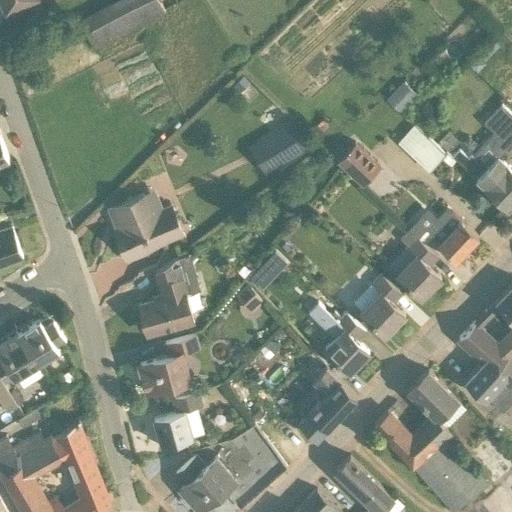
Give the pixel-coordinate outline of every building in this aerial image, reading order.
[(94,48),(165,11),(158,0),(115,0),(79,20),(94,48)] [(493,39),(477,55),(484,61),(499,45),(493,39)] [(476,72),(485,62),(484,61),(477,55),(475,53),(466,62),(476,72)] [(243,75),(233,85),(240,91),(249,82),(243,75)] [(399,103),(407,95),(399,86),(390,95),(399,103)] [(485,123),(495,132),(508,145),(511,140),(511,112),(503,104),(485,123)] [(325,117),(319,127),(329,134),(336,124),(325,117)] [(0,160),(9,156),(0,131),(0,160)] [(294,154),(306,148),(299,134),(287,140),(294,154)] [(430,166),(446,148),(430,134),(414,152),(430,166)] [(364,182),(380,165),(355,141),(346,150),(339,158),(364,182)] [(331,151),(339,158),(346,150),(339,143),(331,151)] [(511,200),(511,168),(498,155),(486,168),(471,154),(468,157),(459,148),(452,155),(506,206),(511,200)] [(456,159),(445,152),(441,158),(451,165),(456,159)] [(158,211),(155,206),(149,191),(114,206),(111,199),(110,199),(118,221),(117,222),(119,227),(115,229),(124,252),(140,245),(142,249),(180,234),(175,220),(177,219),(171,205),(158,211)] [(456,260),(479,235),(452,210),(447,205),(426,228),(437,237),(434,241),(456,260)] [(0,263),(23,255),(13,226),(0,230),(0,263)] [(422,296),(441,276),(431,265),(437,258),(407,229),(399,237),(415,253),(396,272),(422,296)] [(273,277),(260,265),(250,276),(262,287),(273,277)] [(404,293),(382,272),(371,284),(370,283),(353,301),(386,333),(405,313),(395,303),(404,293)] [(147,331),(187,319),(195,317),(183,275),(157,283),(161,298),(140,304),(147,331)] [(252,311),(264,300),(248,282),(235,294),(252,311)] [(511,282),(496,299),(509,313),(506,316),(511,322),(511,282)] [(339,316),(320,298),(309,310),(335,335),(325,345),(350,370),(369,350),(359,340),(368,331),(346,309),(339,316)] [(18,332),(37,363),(59,349),(57,346),(67,340),(53,318),(43,324),(40,318),(18,332)] [(511,328),(498,342),(475,320),(459,336),(482,360),(487,365),(492,361),(495,364),(503,357),(506,360),(511,355),(508,352),(511,348),(511,328)] [(147,389),(188,379),(181,351),(197,347),(193,331),(164,339),(169,355),(140,362),(143,375),(141,378),(143,386),(147,387),(147,389)] [(0,354),(14,377),(37,363),(18,332),(0,343),(0,354)] [(487,365),(482,360),(464,378),(484,398),(486,396),(499,408),(511,395),(511,356),(511,355),(506,360),(503,357),(495,364),(492,361),(487,365)] [(316,438),(357,394),(326,365),(314,377),(327,390),(297,420),(316,438)] [(443,439),(450,432),(444,426),(464,407),(428,369),(408,388),(431,415),(409,435),(387,410),(374,423),(454,508),(483,481),(443,439)] [(0,399),(7,410),(17,404),(0,377),(0,399)] [(176,396),(197,390),(195,382),(174,389),(176,396)] [(160,446),(167,444),(166,442),(192,435),(185,409),(201,404),(197,390),(176,396),(173,397),(177,410),(154,416),(158,431),(156,431),(160,446)] [(260,407),(251,414),(257,421),(266,413),(260,407)] [(0,465),(26,511),(96,511),(110,503),(89,445),(79,419),(58,431),(46,438),(39,430),(12,445),(6,434),(0,437),(0,465)] [(205,465),(195,454),(175,471),(185,483),(180,487),(199,508),(235,476),(216,455),(205,465)] [(362,511),(383,511),(382,510),(393,499),(349,454),(335,469),(370,505),(362,511)] [(339,511),(317,488),(293,511),(339,511)]
